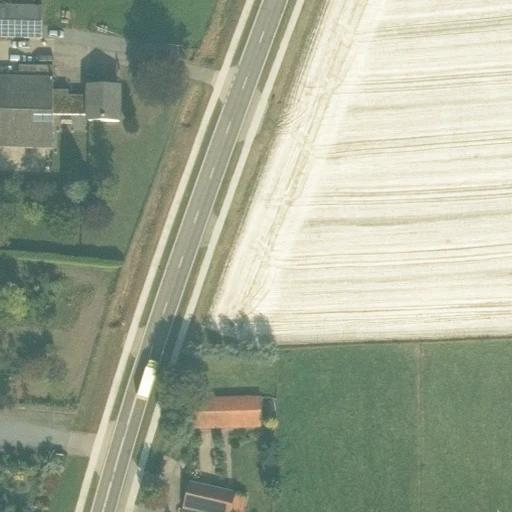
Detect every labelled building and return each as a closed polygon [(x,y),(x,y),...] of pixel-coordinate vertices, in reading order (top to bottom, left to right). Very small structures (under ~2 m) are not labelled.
[(0,38),(42,39),(43,7),(0,6),(0,38)] [(0,78),(0,148),(52,150),(53,116),(53,92),(53,68),(19,67),(19,79),(0,78)] [(68,92),(53,92),(53,116),(88,116),(88,122),(119,122),(119,90),(89,89),(88,98),(68,98),(68,92)] [(188,401),(189,429),(261,427),(261,399),(188,401)] [(183,510),(192,511),(242,511),(246,497),(236,495),(236,494),(209,489),(189,484),(183,510)]
